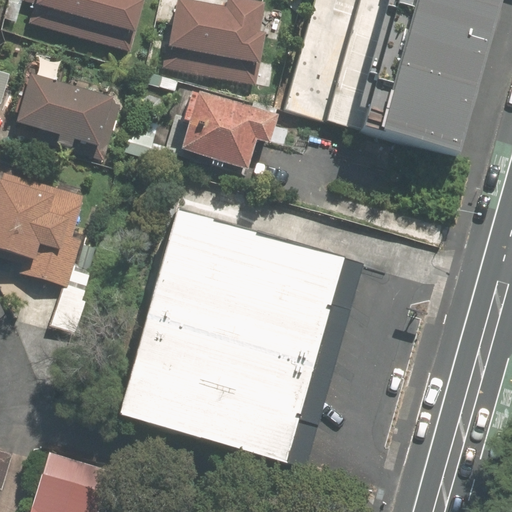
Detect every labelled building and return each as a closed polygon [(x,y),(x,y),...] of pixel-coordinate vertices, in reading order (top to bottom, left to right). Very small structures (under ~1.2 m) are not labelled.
[(22,0),(21,5),(32,8),(27,28),(128,56),(141,8),(113,0),(22,0)] [(498,0),(360,0),(325,124),(453,160),(498,0)] [(222,2),(220,14),(173,5),(161,72),(245,88),(254,89),(262,39),(255,38),(259,9),(222,2)] [(11,129),(34,136),(31,145),(68,155),(71,146),(94,153),(108,104),(24,81),(11,129)] [(243,176),(251,147),(264,151),(271,124),(183,102),(178,119),(174,118),(165,154),(175,157),(175,159),(243,176)] [(157,128),(133,121),(126,145),(149,152),(157,128)] [(80,199),(1,177),(0,180),(0,262),(13,267),(14,262),(20,264),(17,277),(68,292),(76,264),(55,257),(64,226),(72,229),(80,199)] [(341,259),(170,212),(113,418),(284,465),(341,259)] [(95,511),(107,470),(43,453),(27,511),(95,511)] [(0,492),(10,459),(0,456),(0,492)]
